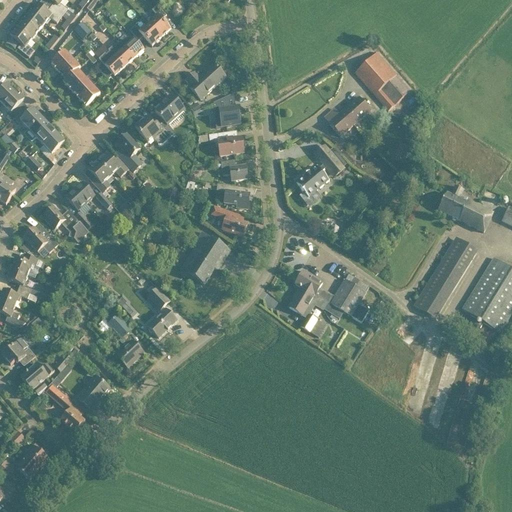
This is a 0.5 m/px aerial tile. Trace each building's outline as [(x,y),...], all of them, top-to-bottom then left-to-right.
[(43,0),(42,2),(62,18),(67,22),(71,25),(76,18),(72,15),(68,11),(60,5),(64,0),(43,0)] [(83,10),(87,4),(83,1),(79,7),(83,10)] [(33,8),(30,13),(45,25),(49,19),(57,25),(62,18),(42,2),(39,6),(37,5),(34,9),(33,8)] [(157,17),(148,25),(162,40),(171,31),(162,21),(167,17),(157,7),(152,12),(157,17)] [(38,33),(45,25),(30,13),(29,13),(30,14),(24,21),(38,33)] [(17,29),(32,41),(38,33),(24,21),(18,29),(17,29)] [(65,32),(71,25),(67,22),(61,29),(65,32)] [(90,35),(82,25),(75,32),(83,41),(90,35)] [(143,38),(152,48),(162,40),(148,25),(140,33),(135,27),(129,32),(139,43),(143,38)] [(27,47),(32,41),(17,29),(13,33),(14,34),(11,38),(21,46),(18,50),(29,60),(35,53),(27,47)] [(105,35),(110,41),(116,36),(111,30),(105,35)] [(144,52),(129,35),(125,39),(124,37),(118,43),(119,44),(134,61),(144,52)] [(50,42),(54,46),(59,40),(55,37),(50,42)] [(50,51),(54,46),(50,42),(46,48),(50,51)] [(114,46),(108,52),(109,53),(124,70),(134,61),(119,44),(116,47),(114,46)] [(65,53),(51,66),(58,74),(73,61),(65,53)] [(105,55),(99,60),(115,78),(124,70),(109,53),(106,56),(105,55)] [(409,93),(377,55),(354,75),(386,112),(409,93)] [(43,59),(39,56),(34,63),(38,66),(43,59)] [(73,61),(58,74),(66,82),(78,71),(78,72),(80,70),(73,61)] [(189,89),(201,102),(226,79),(214,66),(199,79),(195,74),(186,83),(190,88),(189,89)] [(78,72),(78,71),(66,82),(63,84),(71,92),(85,79),(78,72)] [(85,79),(71,92),(78,100),(92,87),(85,79)] [(0,91),(0,103),(3,106),(16,93),(8,85),(0,92),(0,91)] [(100,96),(92,87),(78,100),(86,109),(100,96)] [(25,101),(16,93),(3,106),(11,114),(6,119),(11,124),(14,120),(21,113),(17,109),(25,101)] [(235,109),(234,95),(214,104),(215,112),(220,111),(222,129),(240,126),(237,108),(235,109)] [(164,123),(161,126),(166,132),(171,137),(175,134),(167,126),(184,111),(171,96),(165,101),(167,103),(155,113),(164,123)] [(329,125),(340,138),(371,112),(359,99),(329,125)] [(197,104),(191,108),(194,113),(201,110),(197,104)] [(193,114),(189,109),(184,114),(190,121),(194,118),(193,114)] [(21,123),(29,131),(42,119),(33,110),(27,116),(23,112),(21,113),(14,120),(19,125),(21,123)] [(29,131),(36,139),(49,127),(42,119),(29,131)] [(140,138),(143,142),(145,141),(148,144),(153,140),(158,146),(163,146),(171,138),(171,137),(166,132),(161,126),(159,124),(155,128),(146,119),(135,129),(140,134),(139,135),(141,137),(140,138)] [(215,119),(201,122),(202,128),(216,125),(215,119)] [(44,147),(56,135),(49,127),(36,139),(44,147)] [(243,144),(242,144),(242,139),(238,139),(237,133),(209,137),(210,143),(215,142),(216,146),(215,146),(216,147),(218,147),(220,158),(244,155),(243,150),(244,150),(245,148),(244,145),(243,144)] [(56,135),(44,147),(52,156),(65,144),(56,135)] [(132,158),(140,151),(127,136),(116,146),(120,150),(116,154),(134,174),(140,168),(132,158)] [(5,145),(9,149),(13,144),(9,140),(5,145)] [(401,145),(393,161),(404,166),(411,150),(401,145)] [(32,150),(28,154),(44,171),(48,167),(32,150)] [(324,175),(323,174),(322,174),(322,173),(327,169),(334,177),(343,169),(329,152),(327,150),(317,157),(320,160),(324,166),(319,170),(317,168),(317,169),(311,174),(310,173),(303,179),(303,180),(297,185),(296,185),(302,191),(301,192),(303,194),(303,193),(309,200),(309,199),(328,182),(329,183),(329,182),(324,176),(324,175)] [(11,154),(7,151),(0,161),(0,170),(1,172),(10,158),(9,158),(11,154)] [(18,156),(23,161),(27,158),(22,153),(18,156)] [(121,179),(129,171),(118,159),(113,163),(106,155),(97,163),(111,178),(116,173),(121,179)] [(35,174),(41,168),(32,158),(26,164),(35,174)] [(217,169),(221,168),(223,178),(231,177),(232,183),(248,181),(246,167),(236,169),(235,162),(221,164),(216,165),(217,169)] [(431,177),(436,168),(426,162),(421,172),(431,177)] [(105,183),(111,178),(97,163),(88,171),(95,179),(91,183),(102,195),(110,188),(105,183)] [(11,188),(13,184),(0,175),(0,202),(6,206),(16,191),(11,188)] [(147,182),(142,186),(148,192),(153,188),(147,182)] [(74,191),(87,205),(95,198),(82,184),(74,191)] [(223,203),(224,204),(224,205),(237,207),(237,209),(248,211),(250,196),(244,195),(244,189),(217,186),(216,193),(226,194),(225,198),(223,198),(223,199),(222,200),(223,203)] [(451,194),(447,193),(438,212),(484,234),(494,212),(467,199),(466,202),(460,199),(464,191),(455,186),(451,194)] [(78,213),(87,205),(74,191),(66,199),(78,213)] [(107,211),(112,206),(101,195),(96,199),(107,211)] [(243,224),(244,218),(215,208),(212,216),(226,221),(221,235),(230,238),(231,235),(243,239),(248,225),(243,224)] [(502,223),(511,227),(511,209),(509,208),(502,223)] [(87,233),(75,219),(68,213),(62,218),(54,209),(43,219),(54,232),(62,225),(70,234),(74,231),(76,234),(74,240),(78,245),(89,235),(87,233)] [(87,233),(93,228),(81,214),(75,219),(87,233)] [(323,231),(337,242),(342,236),(339,234),(339,229),(335,226),(331,228),(327,225),(323,231)] [(49,255),(58,247),(48,235),(43,240),(34,230),(25,239),(38,254),(44,249),(49,255)] [(204,286),(228,250),(202,234),(192,249),(194,250),(182,268),(188,273),(187,275),(204,286)] [(452,245),(414,307),(431,318),(436,321),(438,317),(473,261),(476,255),(478,252),(456,239),(454,242),(452,245)] [(25,245),(20,249),(28,254),(31,251),(25,245)] [(69,259),(66,262),(71,268),(75,265),(69,259)] [(29,261),(28,264),(16,260),(12,271),(29,278),(33,267),(40,269),(42,264),(35,261),(34,263),(29,261)] [(511,313),(511,270),(494,260),(463,311),(477,320),(474,325),(480,329),(483,324),(500,334),(511,313)] [(12,271),(7,281),(20,286),(18,292),(36,299),(37,299),(39,294),(32,291),(25,288),(27,284),(24,283),(27,277),(29,278),(12,271)] [(303,272),(295,286),(301,289),(328,304),(343,313),(351,318),(352,317),(356,319),(357,318),(359,319),(362,314),(356,310),(360,303),(366,294),(369,289),(349,276),(345,282),(335,298),(322,291),(321,293),(318,291),(319,290),(323,284),(303,272)] [(152,333),(159,340),(177,322),(166,311),(165,311),(163,309),(170,303),(157,290),(150,282),(145,287),(153,294),(147,299),(160,312),(162,314),(148,328),(150,330),(148,331),(151,334),(152,333)] [(301,289),(289,309),(298,314),(301,316),(305,319),(300,328),(309,333),(319,339),(326,326),(311,318),(309,317),(315,307),(317,308),(323,312),(328,304),(301,289)] [(34,304),(36,299),(18,292),(16,296),(3,291),(0,299),(0,302),(14,308),(16,302),(19,303),(21,299),(34,304)] [(12,314),(14,308),(0,302),(0,315),(7,318),(5,323),(20,329),(24,325),(16,321),(18,317),(12,314)] [(138,315),(129,306),(124,312),(132,320),(138,315)] [(128,369),(144,354),(133,343),(126,336),(131,332),(112,312),(104,320),(122,339),(120,341),(128,348),(117,358),(128,369)] [(38,319),(32,325),(36,331),(43,325),(38,319)] [(35,359),(26,349),(28,347),(22,340),(20,341),(20,342),(8,352),(7,351),(2,356),(11,367),(15,363),(17,365),(20,363),(24,368),(35,359)] [(60,374),(71,361),(66,356),(55,369),(60,374)] [(41,371),(37,365),(21,379),(32,392),(54,373),(48,365),(41,371)] [(52,385),(57,389),(62,383),(57,378),(52,385)] [(89,387),(78,400),(93,413),(101,404),(100,402),(110,391),(95,378),(88,386),(89,387)] [(85,413),(57,389),(52,385),(48,389),(62,400),(57,406),(63,410),(62,411),(59,414),(59,416),(60,418),(62,420),(60,422),(75,434),(85,422),(80,418),(85,413)] [(35,409),(41,414),(46,408),(41,403),(35,409)] [(21,443),(24,440),(18,434),(10,442),(16,448),(21,443)] [(34,447),(28,453),(30,454),(16,471),(29,482),(39,470),(41,471),(50,461),(34,447)] [(7,472),(14,478),(16,474),(12,471),(14,469),(5,462),(1,467),(7,472)] [(5,476),(11,481),(14,478),(7,472),(5,476)]
